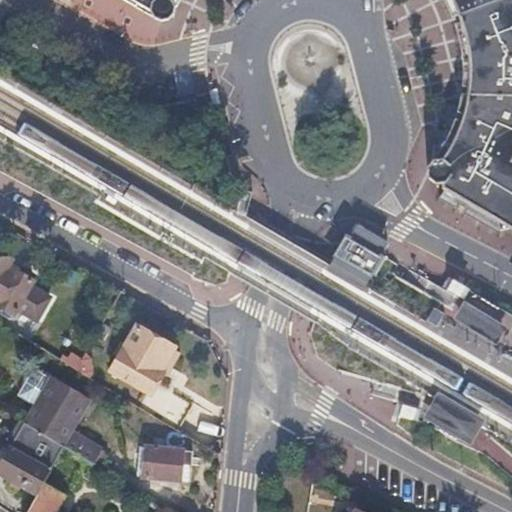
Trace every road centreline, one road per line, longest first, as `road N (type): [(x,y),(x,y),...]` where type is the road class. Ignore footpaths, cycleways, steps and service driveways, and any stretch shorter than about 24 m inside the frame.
road 1 (residential): [(244,336),(0,202)]
road 2 (residential): [(197,50),(137,60),(28,0)]
road 3 (tertiary): [(286,368),(277,320),(310,217),(326,198)]
road 4 (tertiary): [(283,178),(283,207),(244,336)]
road 5 (residential): [(500,511),(362,433)]
road 6 (tertiary): [(388,153),(355,23)]
road 7 (tertiary): [(251,61),(283,178)]
road 8 (tertiary): [(242,359),(243,479)]
